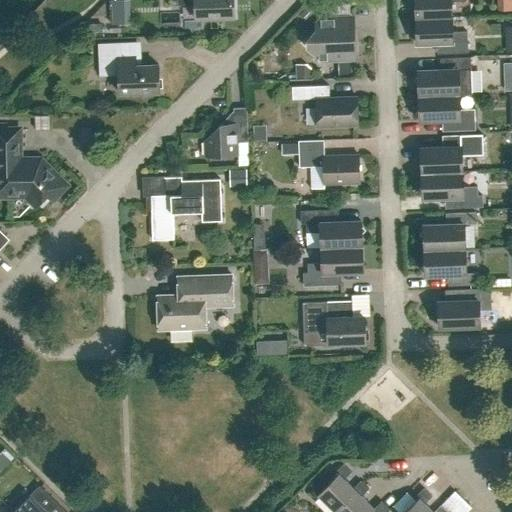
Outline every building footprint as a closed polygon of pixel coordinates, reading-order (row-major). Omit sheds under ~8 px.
[(177,0),(178,5),(196,4),(196,18),(233,16),(232,0),(177,0)] [(452,17),(451,1),(466,1),(465,0),(415,0),(416,18),(452,17)] [(351,40),(350,16),(320,17),(316,21),(316,29),(307,39),(307,47),(319,59),(327,59),(332,53),(339,60),(355,60),(355,40),(351,40)] [(467,41),(453,41),(452,17),(416,18),(417,43),(442,42),(443,53),(468,52),(467,41)] [(93,24),(93,35),(104,35),(104,24),(93,24)] [(158,64),(137,65),(136,42),(98,43),(100,76),(119,75),(119,93),(159,92),(158,64)] [(289,56),(289,69),(304,70),(304,57),(289,56)] [(460,94),(459,69),(471,69),(470,57),(445,58),(446,69),(418,70),(419,95),(460,94)] [(318,127),(358,125),(357,96),(329,97),(329,85),(292,87),(292,99),(316,98),(318,127)] [(475,109),(460,109),(460,94),(419,95),(420,120),(448,119),(448,131),(475,130),(475,109)] [(220,125),(206,140),(206,155),(236,154),(236,142),(248,142),(246,107),(234,108),(234,124),(220,125)] [(17,154),(19,154),(19,129),(7,129),(7,126),(0,125),(0,153),(2,154),(2,166),(0,166),(0,192),(2,196),(26,195),(37,206),(47,195),(52,200),(67,185),(48,166),(47,168),(38,159),(17,160),(17,154)] [(462,171),(461,147),(483,146),(483,134),(448,135),(449,147),(421,148),(422,173),(462,171)] [(360,182),(359,154),(324,155),(324,140),(298,141),(299,167),(323,166),(324,184),(360,182)] [(477,186),(463,187),(462,171),(422,173),(422,198),(450,197),(451,208),(483,207),(482,195),(478,195),(477,186)] [(165,194),(151,195),(152,240),(174,239),(173,212),(201,212),(202,221),(222,221),(220,179),(182,180),(182,176),(164,177),(165,194)] [(306,233),(321,232),(321,247),(362,246),(361,221),(333,222),(333,209),(301,211),(301,224),(306,223),(306,233)] [(465,248),(464,224),(476,223),(476,212),(451,212),(451,224),(423,225),(424,250),(465,248)] [(0,230),(0,249),(10,239),(0,230)] [(335,272),(363,271),(362,246),(321,247),(322,263),(307,263),(308,273),(303,273),(304,286),(336,284),(335,272)] [(425,275),(453,274),(453,285),(478,284),(478,273),(466,273),(465,248),(424,250),(425,275)] [(232,275),(178,276),(178,294),(158,295),(159,329),(171,329),(171,339),(175,341),(190,341),(194,338),(194,328),(206,327),(205,306),(233,305),(232,275)] [(466,300),(438,301),(439,327),(480,325),(479,310),(491,309),(491,288),(466,289),(466,300)] [(352,300),(316,302),(307,302),(304,306),(305,329),(308,331),(327,331),(328,343),(365,342),(365,316),(352,317),(352,300)] [(343,464),(336,471),(338,473),(318,494),(336,511),(356,491),(353,488),(344,479),(351,472),(343,464)] [(370,511),(374,508),(361,496),(368,489),(360,481),(353,488),(356,491),(336,511),(335,511),(370,511)] [(66,511),(40,485),(30,495),(13,511),(66,511)] [(416,495),(419,498),(404,511),(433,511),(425,503),(432,496),(424,488),(416,495)]
